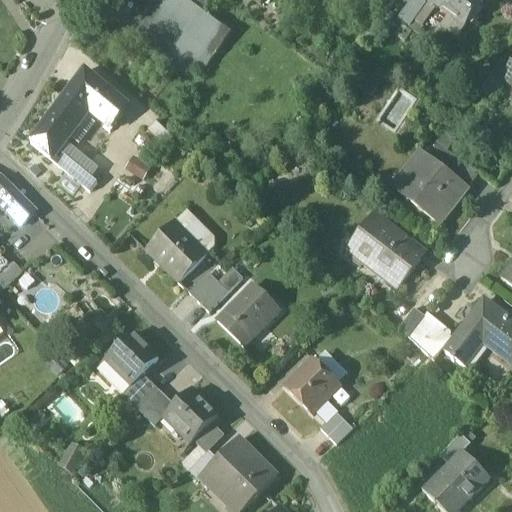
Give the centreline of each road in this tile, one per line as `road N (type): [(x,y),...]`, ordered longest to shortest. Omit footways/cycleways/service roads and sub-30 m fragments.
road 1 (residential): [(0,162),(306,464),(335,511)]
road 2 (secondary): [(0,130),(77,0)]
